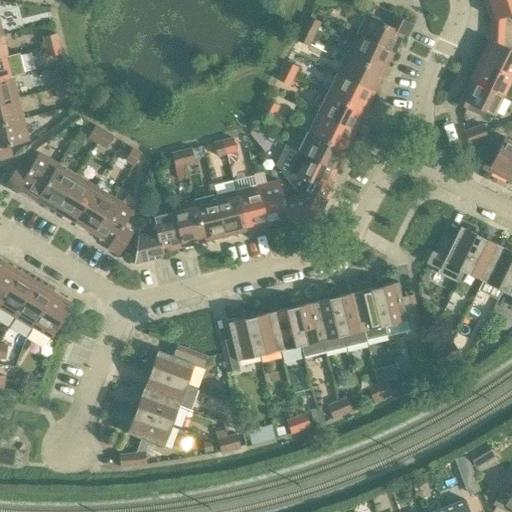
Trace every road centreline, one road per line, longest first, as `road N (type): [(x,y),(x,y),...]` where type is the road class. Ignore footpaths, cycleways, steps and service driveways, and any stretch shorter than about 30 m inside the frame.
road 1 (residential): [(429,163),(398,167),(381,182),(343,252),(123,302)]
road 2 (residential): [(69,451),(123,302)]
road 3 (residential): [(429,163),(427,94),(457,24)]
road 4 (residential): [(123,302),(0,229)]
